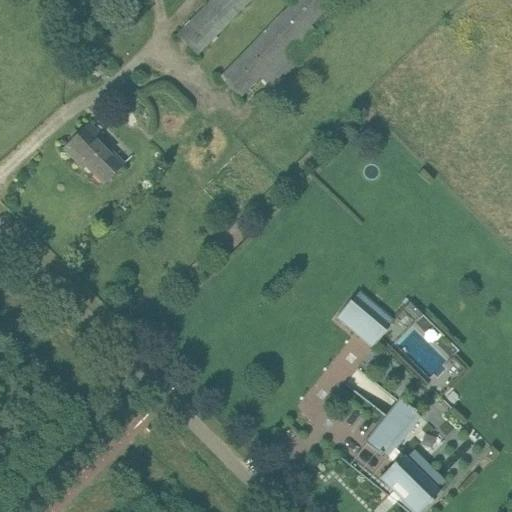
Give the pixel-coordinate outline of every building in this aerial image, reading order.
[(219,78),(240,98),(260,78),(272,90),(322,37),(310,25),(330,5),(324,0),(209,0),(176,35),(196,56),(250,0),(285,0),(290,4),(219,78)] [(94,78),(105,69),(82,43),(71,53),(94,78)] [(83,169),(86,165),(103,183),(118,169),(122,165),(105,147),(108,143),(89,124),(78,135),(63,149),(83,169)] [(336,319),(372,349),(394,321),(359,292),(336,319)] [(399,400),(398,401),(365,441),(364,442),(380,455),(381,454),(393,464),(379,478),(379,479),(380,479),(413,511),(421,511),(432,502),(431,500),(440,491),(439,490),(438,491),(404,457),(405,456),(404,456),(403,456),(395,448),(419,418),(420,418),(420,417),(415,413),(415,412),(399,398),(398,399),(399,400)]
